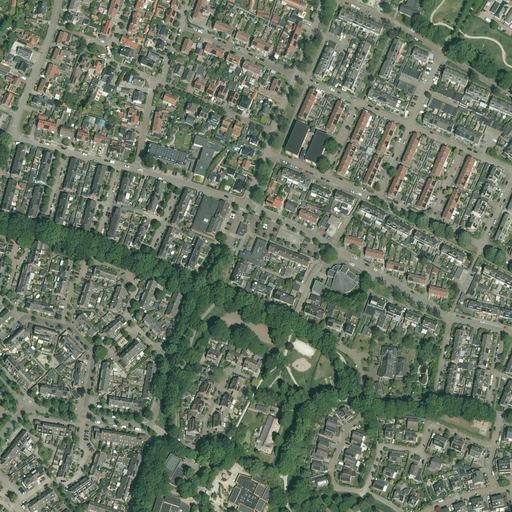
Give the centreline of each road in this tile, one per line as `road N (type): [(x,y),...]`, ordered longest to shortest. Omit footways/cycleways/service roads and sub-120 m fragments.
road 1 (residential): [(293,321),(358,363),(360,415),(347,427),(331,473),(340,488),(364,493)]
road 2 (residential): [(364,493),(380,451),(414,450),(430,426),(493,448)]
road 3 (residential): [(488,412),(435,400),(448,318)]
road 4 (tertiary): [(448,318),(331,248)]
road 5 (residential): [(294,76),(180,25)]
road 6 (residential): [(273,132),(159,82)]
road 7 (tertiary): [(173,358),(224,249)]
road 8 (residential): [(21,499),(48,480),(64,486),(79,476),(82,426)]
